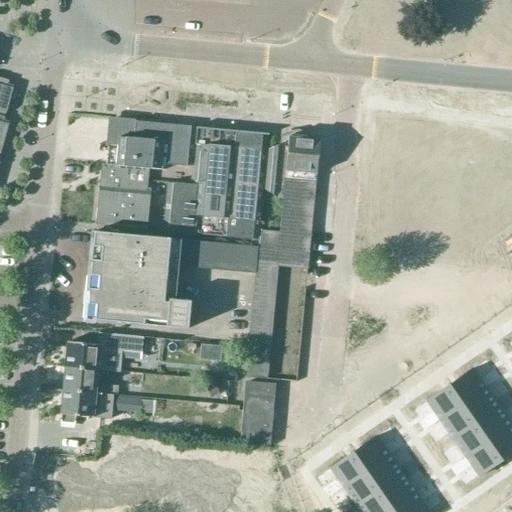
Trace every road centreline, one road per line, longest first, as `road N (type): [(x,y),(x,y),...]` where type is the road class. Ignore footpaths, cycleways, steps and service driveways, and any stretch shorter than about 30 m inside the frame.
road 1 (residential): [(309,434),(461,327),(442,292),(322,293)]
road 2 (residential): [(12,511),(37,228)]
road 3 (residential): [(311,64),(54,42)]
road 4 (residential): [(311,64),(511,86)]
road 5 (residential): [(37,228),(54,42)]
